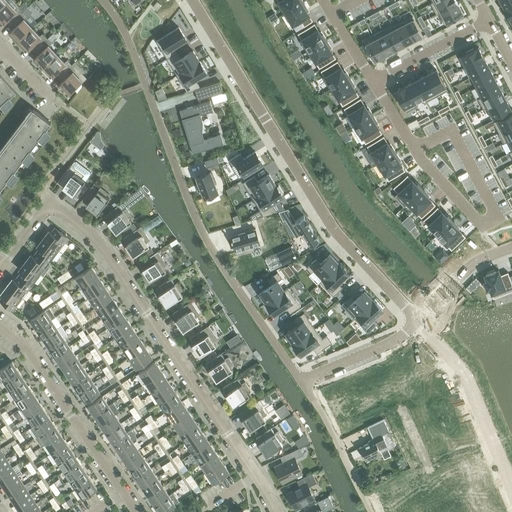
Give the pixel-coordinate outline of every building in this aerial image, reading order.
[(11,22),(22,12),(23,11),(12,0),(8,0),(7,1),(0,7),(0,22),(1,24),(8,18),(11,22)] [(277,0),(285,13),(303,2),(302,0),(277,0)] [(432,2),(430,3),(436,14),(438,13),(457,2),(455,0),(436,0),(432,2)] [(511,0),(499,0),(504,9),(511,4),(511,0)] [(157,1),(152,6),(157,10),(161,4),(157,1)] [(303,2),(285,13),(292,25),(300,20),(304,26),(312,20),(306,9),(307,8),(303,2)] [(457,2),(438,13),(444,24),(463,13),(457,2)] [(9,32),(17,41),(32,27),(24,19),(27,16),(22,12),(11,22),(15,26),(9,32)] [(412,16),(402,21),(412,40),(422,35),(412,16)] [(393,26),(403,45),(412,40),(402,21),(393,26)] [(314,23),(297,33),(308,50),(326,39),(322,32),(321,34),(314,23)] [(392,24),(382,29),(393,50),(403,45),(393,26),(392,24)] [(32,44),(36,48),(47,38),(42,33),(40,35),(32,27),(17,41),(25,50),(32,44)] [(178,27),(156,40),(167,58),(178,51),(174,46),(186,39),(178,27)] [(382,29),(372,34),(384,56),(393,50),(382,29)] [(372,34),(362,40),(374,61),(384,56),(372,34)] [(33,58),(42,67),(56,54),(49,45),(51,43),(47,38),(36,48),(40,52),(33,58)] [(326,39),(308,50),(319,68),(335,58),(329,47),(330,46),(326,39)] [(71,42),(64,47),(69,52),(75,46),(71,42)] [(466,53),(458,57),(464,67),(484,57),(478,46),(473,49),(473,47),(465,51),(466,53)] [(178,51),(167,58),(177,75),(200,61),(199,61),(192,50),(181,57),(178,51)] [(57,70),(60,74),(71,64),(67,59),(64,62),(56,54),(42,67),(50,77),(57,70)] [(484,57),(464,67),(465,69),(469,77),(489,67),(484,59),(484,57)] [(337,60),(320,70),(331,88),(349,77),(345,70),(344,71),(337,60)] [(75,61),(71,64),(60,74),(64,78),(57,85),(66,94),(73,88),(81,81),(81,80),(82,81),(86,77),(82,72),(84,70),(75,61)] [(200,61),(177,75),(182,84),(187,91),(194,89),(198,88),(200,87),(195,80),(195,79),(206,72),(200,61)] [(489,67),(469,77),(470,78),(472,77),(477,86),(494,77),(489,67)] [(436,69),(425,74),(437,96),(447,90),(443,81),(436,69)] [(425,74),(415,79),(425,99),(427,101),(437,96),(425,74)] [(0,105),(15,91),(0,75),(0,105)] [(349,77),(331,88),(342,105),(358,95),(352,84),(354,83),(349,77)] [(494,77),(477,86),(482,96),(478,98),(478,99),(499,87),(494,77)] [(406,84),(405,84),(415,104),(425,99),(415,79),(406,84)] [(81,81),(73,88),(77,92),(82,86),(82,82),(81,81)] [(198,88),(194,89),(198,100),(223,92),(219,81),(200,87),(198,88)] [(405,84),(394,90),(397,95),(396,95),(399,102),(401,102),(402,104),(406,112),(417,106),(405,84)] [(161,87),(155,90),(158,99),(166,97),(161,87)] [(499,87),(478,99),(483,109),(505,97),(499,87)] [(505,97),(483,109),(485,108),(491,118),(510,108),(505,97)] [(360,98),(344,108),(354,125),(373,114),(368,107),(367,108),(360,98)] [(187,107),(179,110),(182,120),(183,120),(190,143),(189,143),(193,153),(223,144),(220,133),(202,139),(200,133),(200,126),(199,119),(198,115),(213,111),(210,100),(192,106),(191,104),(187,106),(187,107)] [(0,187),(50,122),(33,108),(0,151),(0,187)] [(511,111),(493,121),(494,124),(498,132),(511,124),(511,111)] [(373,114),(354,125),(356,128),(365,143),(382,133),(375,122),(377,121),(375,118),(373,114)] [(493,121),(492,120),(483,124),(486,129),(494,124),(493,121)] [(511,124),(498,132),(504,142),(511,137),(511,124)] [(98,131),(90,141),(100,149),(104,144),(102,141),(100,137),(99,132),(98,131)] [(264,134),(248,140),(250,145),(266,138),(264,134)] [(383,135),(367,145),(377,163),(396,151),(392,145),(390,146),(383,135)] [(230,159),(229,159),(233,165),(231,166),(238,177),(243,174),(243,175),(262,163),(255,151),(243,158),(241,155),(240,153),(230,159)] [(396,151),(377,163),(388,180),(405,170),(398,159),(400,158),(396,151)] [(217,156),(204,160),(206,166),(206,167),(219,163),(218,162),(217,157),(217,156)] [(62,187),(73,196),(74,194),(76,196),(81,189),(79,188),(89,174),(89,171),(76,161),(72,162),(57,182),(63,186),(62,187)] [(209,172),(196,177),(204,197),(217,192),(209,172)] [(254,175),(243,182),(253,199),(276,185),(275,184),(269,174),(257,181),(254,175)] [(407,174),(393,187),(397,192),(394,195),(403,206),(423,188),(417,182),(416,183),(407,174)] [(97,214),(109,198),(105,195),(108,192),(100,186),(98,189),(92,185),(81,200),(87,204),(86,205),(97,214)] [(232,185),(226,189),(228,195),(235,190),(232,185)] [(259,209),(249,215),(251,219),(263,215),(276,211),(271,203),(283,196),(281,194),(283,193),(278,185),(277,186),(276,185),(253,199),(259,209)] [(423,188),(403,206),(404,206),(407,203),(421,217),(435,204),(426,195),(428,193),(423,188)] [(131,215),(128,210),(125,207),(122,210),(118,205),(104,216),(108,221),(107,222),(115,233),(131,221),(128,217),(131,215)] [(437,206),(423,220),(437,234),(453,220),(447,214),(446,215),(437,206)] [(288,208),(278,211),(283,220),(285,219),(296,237),(302,233),(310,245),(319,239),(317,236),(315,231),(314,232),(308,222),(309,222),(306,218),(303,215),(295,220),(288,208)] [(278,212),(262,216),(266,226),(282,221),(278,212)] [(237,214),(232,216),(236,224),(241,222),(237,214)] [(453,220),(437,234),(451,249),(465,236),(456,227),(458,225),(453,220)] [(133,223),(123,231),(126,235),(128,234),(137,228),(133,223)] [(137,228),(128,234),(126,235),(122,238),(126,243),(124,244),(132,256),(149,245),(146,242),(150,239),(140,226),(137,228)] [(256,227),(230,235),(235,250),(260,243),(256,227)] [(48,230),(42,237),(58,249),(67,237),(56,228),(52,233),(48,230)] [(41,248),(37,252),(49,261),(58,249),(42,237),(37,245),(41,248)] [(291,245),(276,253),(282,264),(296,257),(291,245)] [(163,267),(166,264),(157,251),(139,263),(142,268),(141,269),(149,281),(165,270),(163,267)] [(30,254),(24,261),(40,273),(49,261),(37,252),(34,257),(30,254)] [(276,253),(265,258),(270,270),(274,268),(282,264),(276,253)] [(316,258),(306,267),(311,272),(314,269),(323,278),(319,281),(320,282),(339,263),(338,263),(330,254),(320,263),(316,258)] [(188,257),(183,261),(187,266),(192,262),(188,257)] [(23,272),(19,276),(31,285),(40,273),(24,261),(18,269),(23,272)] [(80,262),(74,266),(78,271),(83,267),(80,262)] [(339,263),(320,282),(333,296),(335,294),(339,290),(342,287),(338,282),(348,273),(339,263)] [(75,276),(82,287),(98,276),(91,265),(75,276)] [(486,280),(483,281),(486,289),(489,288),(493,297),(511,289),(511,274),(509,276),(507,271),(500,274),(498,269),(495,270),(494,269),(487,272),(487,273),(484,274),(486,280)] [(68,270),(63,274),(66,279),(71,276),(68,270)] [(270,284),(259,292),(266,302),(266,303),(288,288),(288,287),(284,290),(277,280),(281,277),(277,272),(266,279),(270,284)] [(63,274),(57,277),(61,283),(66,279),(63,274)] [(12,277),(6,285),(22,297),(31,285),(19,276),(16,281),(12,277)] [(82,287),(88,297),(105,286),(98,276),(82,287)] [(182,295),(183,289),(178,281),(174,283),(170,278),(155,288),(159,293),(158,294),(166,306),(182,295)] [(300,280),(293,285),(297,290),(303,285),(300,280)] [(12,309),(22,297),(6,285),(0,293),(4,296),(1,301),(12,309)] [(88,297),(95,307),(112,296),(105,286),(88,297)] [(288,288),(266,303),(274,314),(285,306),(290,313),(301,305),(288,288)] [(62,293),(65,298),(70,294),(67,289),(62,293)] [(350,295),(341,304),(354,318),(373,300),(364,291),(354,300),(350,295)] [(74,300),(70,294),(65,298),(69,303),(74,300)] [(50,295),(44,298),(48,304),(53,300),(51,297),(50,295)] [(95,307),(102,317),(118,306),(112,296),(95,307)] [(42,307),(48,303),(44,298),(39,301),(42,307)] [(196,316),(200,314),(190,300),(172,313),(176,318),(174,319),(182,331),(199,320),(196,316)] [(373,300),(354,318),(367,332),(377,323),(372,319),(382,309),(373,300)] [(27,310),(31,315),(36,311),(32,306),(27,310)] [(102,317),(108,327),(125,316),(118,306),(102,317)] [(30,319),(36,328),(51,319),(55,316),(49,307),(45,310),(45,309),(30,319)] [(331,307),(325,312),(328,316),(334,311),(331,307)] [(222,308),(218,311),(221,316),(226,313),(222,308)] [(75,313),(78,318),(84,314),(80,309),(75,313)] [(297,325),(286,332),(293,343),(293,344),(315,328),(304,312),(293,320),(297,325)] [(87,320),(84,314),(78,318),(82,323),(87,320)] [(77,322),(74,316),(69,319),(73,325),(77,322)] [(108,327),(115,337),(132,326),(125,316),(108,327)] [(329,318),(324,322),(330,332),(333,330),(336,335),(339,332),(333,324),(329,318)] [(36,328),(42,337),(57,327),(51,319),(36,328)] [(48,346),(63,336),(67,334),(61,325),(57,328),(57,327),(42,337),(48,346)] [(213,341),(216,339),(207,325),(189,338),(192,343),(191,344),(199,356),(215,345),(213,341)] [(115,337),(122,347),(138,336),(132,326),(115,337)] [(315,328),(293,344),(301,354),(312,346),(317,353),(332,342),(327,335),(322,338),(315,328)] [(94,329),(88,333),(92,338),(97,334),(94,329)] [(100,339),(97,334),(92,338),(95,343),(100,339)] [(237,334),(226,341),(230,347),(241,339),(237,334)] [(48,346),(54,355),(69,345),(63,336),(48,346)] [(122,347),(128,357),(145,346),(138,336),(122,347)] [(54,355),(60,364),(75,354),(69,345),(54,355)] [(145,346),(128,357),(135,367),(152,356),(145,346)] [(102,353),(105,358),(110,354),(107,349),(102,353)] [(415,350),(404,355),(414,374),(425,368),(422,362),(423,361),(420,355),(418,356),(415,350)] [(208,369),(213,376),(216,381),(232,370),(230,366),(233,364),(228,356),(224,358),(220,353),(213,358),(207,361),(205,363),(209,368),(208,369)] [(60,364),(66,373),(81,363),(75,354),(60,364)] [(114,360),(110,354),(105,358),(109,363),(114,360)] [(404,355),(394,361),(403,379),(414,374),(404,355)] [(138,371),(145,382),(162,371),(155,360),(138,371)] [(0,368),(0,375),(3,380),(18,370),(12,361),(0,368)] [(394,361),(383,366),(392,385),(403,379),(394,361)] [(66,373),(72,382),(87,372),(81,363),(66,373)] [(115,373),(119,379),(124,375),(121,369),(115,373)] [(3,380),(9,389),(24,379),(18,370),(3,380)] [(106,373),(105,374),(108,379),(113,376),(110,371),(106,373)] [(145,382),(152,392),(168,381),(162,371),(145,382)] [(72,382),(78,391),(93,381),(87,372),(72,382)] [(246,391),(250,389),(244,381),(241,383),(237,377),(222,387),(226,393),(224,394),(232,406),(249,395),(246,391)] [(358,378),(347,383),(357,406),(375,398),(370,386),(363,389),(358,378)] [(9,389),(15,398),(30,388),(24,379),(9,389)] [(122,383),(125,388),(131,385),(127,379),(122,383)] [(99,391),(93,381),(78,391),(84,401),(99,391)] [(152,392),(158,402),(175,391),(168,381),(152,392)] [(340,399),(334,401),(339,414),(357,406),(347,383),(336,388),(340,399)] [(438,387),(427,392),(434,410),(457,400),(452,389),(441,394),(438,387)] [(15,398),(21,407),(36,397),(30,388),(15,398)] [(158,402),(165,412),(182,401),(175,391),(158,402)] [(102,395),(87,405),(93,414),(108,404),(109,405),(113,402),(106,392),(102,395)] [(129,399),(125,393),(121,396),(124,402),(129,399)] [(132,398),(135,403),(140,399),(137,394),(132,398)] [(21,407),(27,416),(42,406),(36,397),(21,407)] [(144,405),(140,399),(135,403),(139,408),(144,405)] [(257,400),(239,412),(242,418),(241,419),(249,431),(265,420),(263,416),(266,414),(257,400)] [(457,400),(434,410),(442,428),(454,423),(451,416),(461,412),(457,400)] [(165,412),(172,422),(188,411),(182,401),(165,412)] [(93,414),(99,423),(114,413),(118,411),(113,402),(109,405),(108,404),(93,414)] [(284,404),(275,410),(281,418),(290,412),(284,404)] [(27,416),(33,425),(48,415),(42,406),(27,416)] [(141,417),(137,411),(133,414),(136,420),(141,417)] [(172,422),(178,432),(195,421),(188,411),(172,422)] [(99,423),(105,432),(120,422),(114,413),(99,423)] [(145,418),(148,423),(154,419),(150,414),(145,418)] [(293,414),(287,418),(294,428),(299,424),(293,414)] [(13,421),(9,415),(4,418),(8,424),(13,421)] [(54,424),(48,415),(33,425),(28,429),(34,438),(35,437),(39,434),(54,424)] [(157,424),(154,419),(148,423),(152,428),(157,424)] [(368,443),(359,447),(365,460),(380,452),(380,451),(388,447),(382,434),(389,431),(383,419),(367,426),(373,439),(367,442),(368,443)] [(178,432),(185,442),(202,431),(195,421),(178,432)] [(105,432),(111,441),(126,431),(120,422),(105,432)] [(41,446),(45,443),(60,433),(54,424),(39,434),(35,437),(41,446)] [(280,441),(283,439),(277,431),(274,433),(270,427),(255,437),(259,443),(258,444),(266,456),(282,445),(280,441)] [(13,431),(16,436),(21,433),(17,428),(13,431)] [(111,441),(117,450),(132,440),(133,441),(137,438),(131,429),(127,432),(126,431),(111,441)] [(153,435),(149,429),(145,432),(148,438),(153,435)] [(185,442),(192,452),(208,441),(202,431),(185,442)] [(45,443),(51,452),(66,442),(60,433),(45,443)] [(461,433),(449,439),(457,457),(479,447),(474,436),(464,440),(461,433)] [(159,438),(162,443),(167,439),(164,435),(159,438)] [(171,445),(167,439),(162,443),(166,449),(171,445)] [(117,450),(123,459),(138,449),(133,441),(132,440),(117,450)] [(192,452),(188,454),(194,464),(198,462),(215,451),(208,441),(192,452)] [(53,464),(57,461),(72,451),(66,442),(51,452),(47,455),(53,464)] [(12,446),(16,451),(21,448),(17,443),(12,446)] [(165,453),(161,447),(157,450),(160,456),(165,453)] [(274,466),(282,482),(302,473),(294,458),(303,454),(299,447),(283,455),(286,460),(274,466)] [(479,447),(457,457),(465,475),(477,469),(473,463),(484,458),(479,447)] [(24,453),(21,448),(16,451),(19,456),(24,453)] [(357,448),(349,453),(351,457),(359,453),(357,448)] [(123,459),(129,468),(144,458),(138,449),(123,459)] [(37,457),(33,451),(28,454),(32,460),(37,457)] [(57,461),(63,470),(78,460),(72,451),(57,461)] [(198,462),(205,472),(222,461),(215,451),(198,462)] [(172,458),(175,463),(180,459),(177,454),(172,458)] [(0,461),(0,474),(12,467),(6,458),(0,461)] [(129,468),(135,477),(150,467),(144,458),(129,468)] [(184,465),(180,459),(175,463),(179,468),(184,465)] [(406,466),(402,459),(396,461),(399,469),(406,466)] [(63,470),(69,479),(84,469),(78,460),(63,470)] [(229,471),(222,461),(205,472),(212,482),(229,471)] [(0,474),(0,481),(3,486),(18,476),(12,467),(0,474)] [(135,477),(141,486),(156,476),(150,467),(135,477)] [(49,475),(45,469),(40,472),(44,478),(49,475)] [(69,479),(75,488),(90,478),(84,469),(69,479)] [(391,471),(380,477),(382,482),(393,476),(391,471)] [(309,485),(316,482),(311,472),(296,480),(299,486),(287,492),(288,494),(286,495),(289,500),(290,499),(294,508),(314,498),(309,487),(309,485)] [(185,478),(188,483),(194,479),(190,474),(185,478)] [(3,486),(9,495),(24,485),(18,476),(3,486)] [(141,486),(147,495),(162,485),(156,476),(141,486)] [(96,487),(90,478),(75,488),(81,497),(96,487)] [(197,484),(194,479),(188,483),(192,488),(197,484)] [(480,479),(468,484),(476,502),(498,492),(494,481),(483,486),(480,479)] [(400,480),(381,489),(387,500),(405,491),(400,480)] [(9,495),(15,504),(30,494),(24,485),(9,495)] [(147,495),(153,504),(168,494),(162,485),(147,495)] [(424,485),(420,488),(425,494),(429,491),(424,485)] [(61,493),(57,487),(52,490),(56,496),(61,493)] [(405,491),(387,500),(392,511),(411,501),(405,491)] [(429,491),(425,494),(429,500),(433,498),(429,491)] [(169,495),(168,494),(153,504),(158,511),(162,511),(179,501),(173,492),(169,495)] [(498,492),(476,502),(480,511),(494,511),(493,508),(503,503),(498,492)] [(15,504),(20,511),(22,511),(36,503),(30,494),(15,504)] [(321,511),(333,506),(328,496),(315,502),(317,501),(320,508),(313,511),(312,511),(309,511),(321,511)] [(415,511),(411,501),(392,511),(415,511)] [(60,508),(56,502),(52,505),(56,511),(60,508)] [(22,511),(41,511),(42,511),(36,503),(22,511)]
